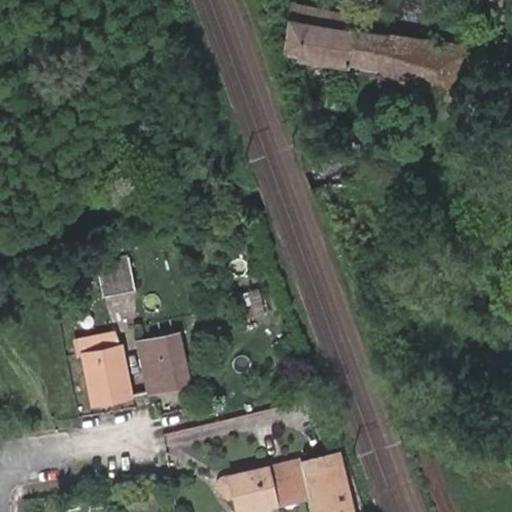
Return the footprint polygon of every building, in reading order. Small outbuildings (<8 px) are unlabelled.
[(439,36),(354,25),(356,8),(291,0),(284,57),(434,75),(439,36)] [(134,288),(127,253),(96,259),(102,294),(134,288)] [(254,316),(248,291),(235,295),(241,319),(254,316)] [(187,382),(177,333),(138,341),(149,390),(187,382)] [(129,395),(120,345),(83,352),(92,402),(129,395)] [(352,511),(339,452),(301,462),(266,469),(228,478),(233,498),(236,511),(248,511),(275,506),(272,491),(305,484),(309,498),(311,511),(352,511)] [(233,498),(228,478),(224,478),(221,478),(219,479),(218,480),(217,481),(217,482),(217,483),(216,485),(216,486),(217,487),(218,487),(227,499),(233,498)] [(309,498),(305,484),(272,491),(275,506),(309,498)]
